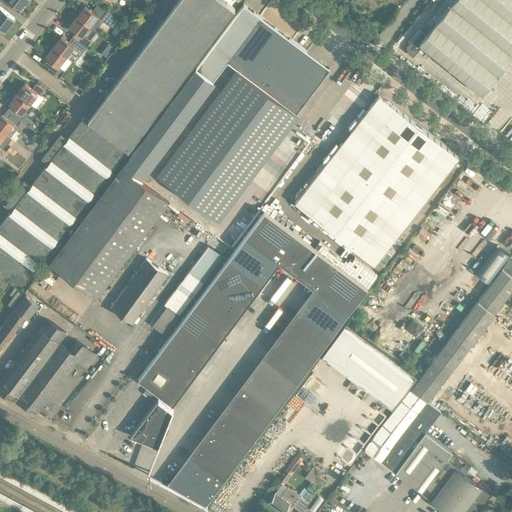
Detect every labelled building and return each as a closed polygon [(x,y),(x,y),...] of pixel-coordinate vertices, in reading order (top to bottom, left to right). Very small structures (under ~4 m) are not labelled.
[(0,0),(0,27),(4,31),(14,18),(0,7),(0,2),(1,0),(0,0)] [(0,291),(11,277),(22,286),(235,7),(225,0),(177,0),(88,119),(84,116),(67,139),(60,134),(41,158),(47,163),(29,186),(24,181),(5,205),(11,210),(0,223),(0,291)] [(10,0),(22,9),(28,0),(10,0)] [(117,0),(102,0),(114,10),(118,5),(115,3),(117,0)] [(407,51),(410,54),(413,57),(422,46),(482,94),(511,56),(511,0),(453,0),(425,35),(421,31),(406,48),(408,50),(407,51)] [(286,79),(307,51),(244,4),(123,165),(140,179),(228,60),(237,67),(157,174),(219,220),(296,119),(273,101),(276,97),(274,95),(280,88),(282,89),(288,81),(286,79)] [(77,16),(93,29),(95,31),(103,20),(110,25),(116,17),(107,10),(104,14),(96,7),(92,12),(85,6),(77,16)] [(93,29),(77,16),(69,26),(76,32),(73,37),(85,47),(90,40),(87,37),(93,29)] [(81,52),(85,47),(73,37),(69,42),(61,36),(54,46),(66,56),(74,62),(81,52)] [(103,47),(110,53),(114,47),(107,42),(103,47)] [(66,56),(54,46),(45,57),(53,63),(49,67),(58,74),(62,70),(58,66),(66,56)] [(85,74),(81,80),(86,84),(91,78),(85,74)] [(17,93),(29,103),(37,92),(41,96),(45,91),(36,84),(32,89),(25,83),(17,93)] [(7,110),(21,121),(25,117),(26,117),(34,107),(29,103),(17,93),(9,104),(11,105),(7,110)] [(379,94),(295,202),(375,266),(460,157),(379,94)] [(21,121),(7,110),(3,115),(1,114),(0,115),(0,129),(10,137),(16,129),(19,131),(24,124),(21,121)] [(44,128),(40,133),(45,137),(49,132),(44,128)] [(11,138),(10,137),(0,129),(0,157),(2,159),(8,151),(6,150),(11,144),(8,142),(11,138)] [(96,297),(168,200),(140,179),(123,165),(49,263),(96,297)] [(139,377),(172,402),(278,260),(290,269),(297,261),(310,271),(304,279),(316,288),(168,484),(166,483),(166,484),(205,506),(206,505),(204,504),(368,288),(264,211),(139,377)] [(475,273),(488,282),(509,254),(496,245),(475,273)] [(168,306),(153,325),(165,333),(223,256),(211,247),(192,273),(189,271),(164,303),(168,306)] [(146,258),(110,308),(132,323),(168,274),(146,258)] [(411,389),(427,401),(511,289),(511,276),(511,275),(511,261),(509,259),(411,389)] [(17,290),(14,287),(9,294),(12,296),(17,290)] [(23,293),(18,290),(8,303),(13,307),(23,293)] [(0,328),(0,345),(2,347),(23,318),(26,319),(38,303),(26,294),(0,328)] [(0,393),(36,413),(38,410),(42,406),(76,360),(87,367),(96,355),(76,340),(70,349),(59,341),(66,332),(49,320),(44,321),(0,380),(0,393)] [(322,356),(392,408),(416,376),(346,323),(322,356)] [(427,401),(411,389),(365,449),(422,492),(446,460),(452,452),(426,432),(441,411),(427,401)] [(162,398),(132,437),(161,449),(160,450),(161,450),(177,410),(162,398)] [(42,406),(38,410),(45,415),(48,411),(42,406)] [(284,484),(303,458),(297,453),(278,479),(284,484)] [(446,460),(422,492),(448,511),(476,511),(490,493),(446,460)] [(308,472),(313,465),(308,461),(303,468),(308,472)] [(320,487),(324,481),(317,476),(321,471),(313,465),(305,477),(320,487)] [(275,493),(269,502),(282,511),(289,503),(301,511),(302,511),(309,502),(287,486),(280,496),(275,493)]
